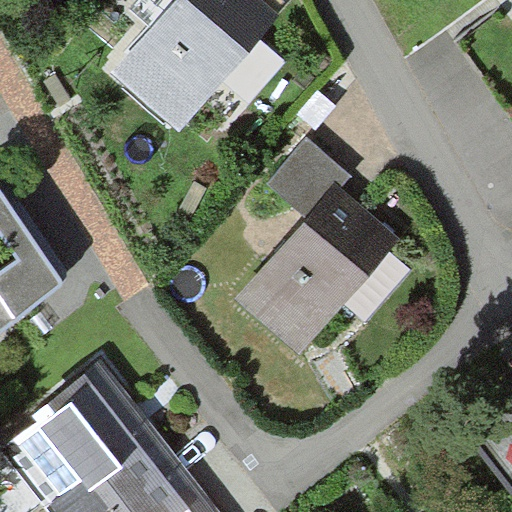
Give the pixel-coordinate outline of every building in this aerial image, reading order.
[(178,0),(120,71),(188,127),(275,21),(249,0),(178,0)] [(511,0),(501,0),(461,38),(511,110),(511,0)] [(245,292),(311,350),(404,246),(349,197),(343,192),(364,168),(322,130),(272,186),(310,219),(245,292)] [(0,334),(66,282),(0,182),(0,334)] [(197,511),(126,421),(90,374),(5,440),(61,511),(197,511)] [(511,411),(475,442),(510,484),(511,482),(511,411)]
